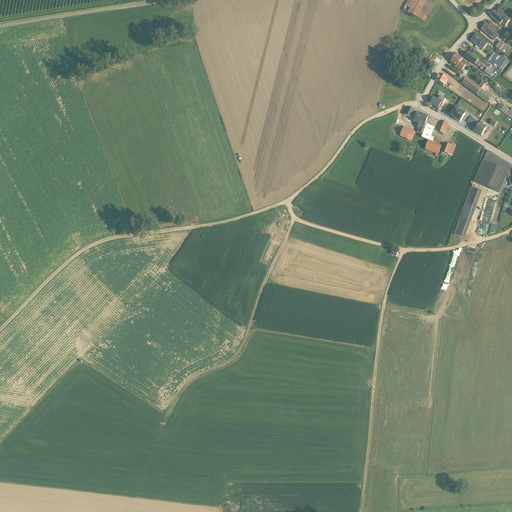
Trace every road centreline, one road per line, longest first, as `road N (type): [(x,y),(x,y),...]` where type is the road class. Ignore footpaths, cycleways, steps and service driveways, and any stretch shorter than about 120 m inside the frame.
road 1 (track): [(293,222),(242,349),(174,402),(138,500)]
road 2 (track): [(286,203),(221,224),(101,242),(0,330)]
road 3 (track): [(402,252),(380,327),(362,511)]
road 4 (residential): [(474,27),(449,54),(423,108),(511,163)]
road 5 (unclassified): [(179,0),(0,27)]
road 6 (track): [(286,203),(325,172),(359,128),(422,103)]
road 7 (track): [(402,252),(293,222),(286,203)]
